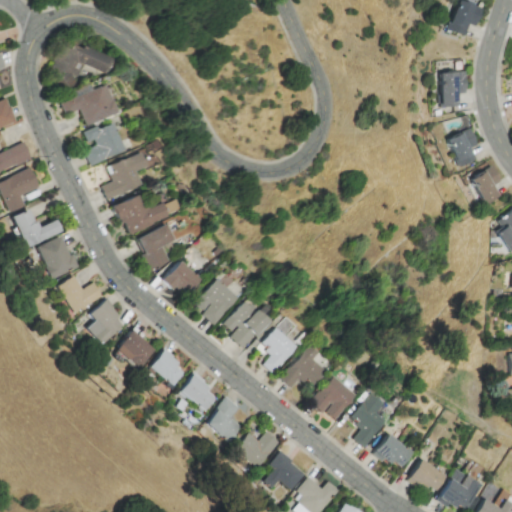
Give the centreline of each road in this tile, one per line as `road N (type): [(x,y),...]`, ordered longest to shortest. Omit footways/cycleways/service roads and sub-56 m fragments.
road 1 (residential): [(36,33),(24,69),(31,107),(115,279),(405,511)]
road 2 (residential): [(287,0),(323,81),(326,119),(309,155),(287,170),(261,173),(209,150),(119,29),(84,14),(60,16),(36,33)]
road 3 (residential): [(508,0),(488,69),(488,120),(511,159)]
